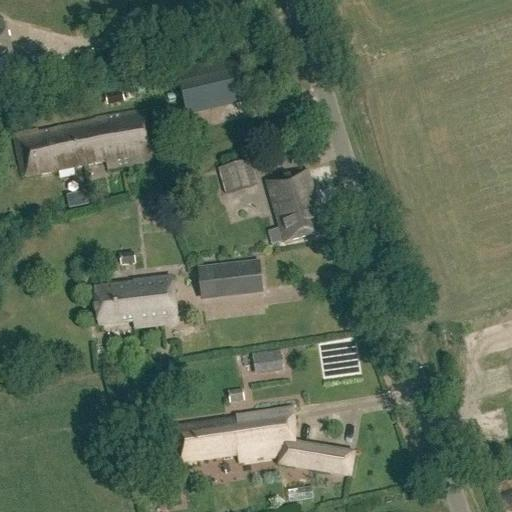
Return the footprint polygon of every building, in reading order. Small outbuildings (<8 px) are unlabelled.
[(0,75),(12,73),(0,22),(0,75)] [(245,106),(235,59),(176,72),(186,119),(245,106)] [(122,102),(120,91),(103,94),(106,105),(122,102)] [(152,159),(143,112),(95,121),(96,126),(38,137),(36,131),(14,136),(22,177),(105,161),(106,168),(152,159)] [(256,185),(249,160),(217,169),(224,194),(256,185)] [(314,204),(305,173),(265,185),(278,229),(265,232),(269,246),(318,232),(311,205),(314,204)] [(261,262),(199,269),(203,302),(265,295),(261,262)] [(99,330),(134,326),(134,331),(177,326),(171,278),(134,282),(134,283),(94,288),(99,330)] [(284,352),(255,354),(257,379),(286,377),(284,352)] [(291,442),(293,408),(176,426),(181,460),(236,452),(238,461),(278,454),(277,463),(348,474),(352,452),(291,442)]
